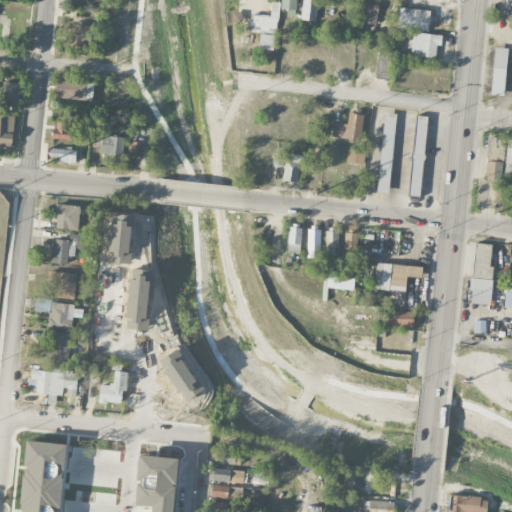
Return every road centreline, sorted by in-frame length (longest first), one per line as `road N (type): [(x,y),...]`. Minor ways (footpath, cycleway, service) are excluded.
road 1 (residential): [(0,470),(47,0)]
road 2 (secondary): [(439,383),(476,0)]
road 3 (residential): [(511,230),(248,201)]
road 4 (residential): [(466,111),(241,82)]
road 5 (residential): [(209,437),(0,413)]
road 6 (residential): [(156,192),(0,174)]
